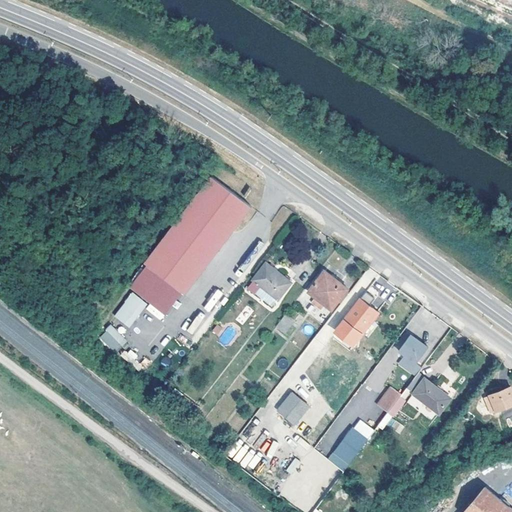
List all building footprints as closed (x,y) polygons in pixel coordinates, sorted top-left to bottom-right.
[(245,205),(205,175),(139,264),(179,294),(245,205)] [(292,281),(268,262),(255,280),(279,299),(292,281)] [(179,294),(139,264),(124,284),(165,314),(179,294)] [(326,270),(311,290),(319,296),(315,302),(324,309),(328,303),(335,307),(350,288),(326,270)] [(211,313),(223,292),(215,288),(204,309),(211,313)] [(129,328),(147,304),(131,292),(113,316),(129,328)] [(381,311),(363,298),(341,327),(360,342),(381,311)] [(198,337),(209,317),(198,311),(187,331),(198,337)] [(288,312),(279,325),(288,331),(297,319),(288,312)] [(218,335),(222,327),(216,324),(212,332),(218,335)] [(228,324),(217,338),(227,346),(237,332),(228,324)] [(98,338),(116,354),(128,340),(110,325),(98,338)] [(418,363),(430,347),(412,334),(401,350),(407,355),(418,363)] [(121,357),(131,363),(137,354),(127,348),(121,357)] [(418,363),(407,355),(400,365),(416,378),(424,367),(418,363)] [(146,358),(139,364),(145,369),(151,363),(146,358)] [(428,377),(416,393),(442,412),(454,396),(428,377)] [(511,405),(511,386),(511,385),(487,395),(490,404),(494,402),(497,411),(511,405)] [(380,406),(390,413),(404,395),(393,387),(380,406)] [(311,411),(293,398),(278,417),(297,430),(311,411)] [(393,418),(388,425),(399,433),(404,427),(393,418)] [(361,433),(342,458),(352,465),(370,440),(361,433)] [(267,438),(259,450),(271,457),(278,444),(267,438)] [(240,463),(254,470),(261,456),(243,447),(236,460),(241,462),(240,463)] [(286,469),(293,474),(302,462),(295,457),(286,469)] [(463,511),(506,511),(481,491),(463,511)]
